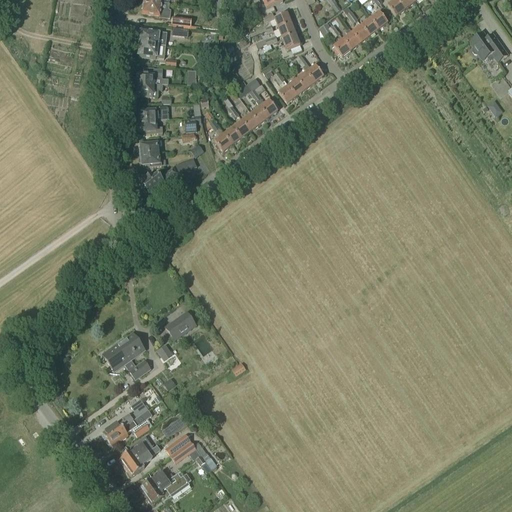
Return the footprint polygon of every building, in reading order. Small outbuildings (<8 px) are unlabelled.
[(262,0),(267,11),(283,4),(281,0),(262,0)] [(405,12),(414,5),(409,0),(397,0),(396,1),(405,12)] [(396,19),(405,12),(396,1),(387,8),(396,19)] [(143,8),(143,9),(143,16),(159,18),(159,19),(160,20),(168,21),(169,16),(167,15),(167,13),(167,12),(167,7),(144,4),(144,5),(143,6),(143,8)] [(337,15),(340,12),(336,6),(332,9),(337,15)] [(348,10),(343,14),(353,27),(357,23),(348,10)] [(378,32),(388,25),(379,14),(370,21),(378,32)] [(279,31),(292,26),(287,15),(274,21),(279,31)] [(191,28),(191,23),(172,21),(172,26),(169,25),(169,29),(200,32),(200,29),(191,28)] [(369,39),(378,32),(370,21),(361,28),(369,39)] [(283,42),(296,37),(292,26),(279,31),(283,42)] [(328,32),(330,30),(327,26),(319,31),(324,40),(331,36),(328,32)] [(330,30),(328,32),(331,36),(336,32),(333,28),(330,30)] [(360,46),(369,39),(361,28),(352,35),(360,46)] [(200,41),(201,35),(189,33),(189,32),(172,30),(171,38),(188,40),(188,39),(200,41)] [(251,39),(266,33),(265,30),(250,36),(251,39)] [(352,35),(349,31),(345,34),(348,38),(343,42),(351,53),(360,46),(352,35)] [(340,37),(336,32),(331,36),(335,40),(340,37)] [(141,39),(139,40),(139,43),(140,45),(140,46),(158,48),(158,40),(164,41),(165,36),(159,35),(142,33),(141,39)] [(507,58),(496,42),(492,38),(487,42),(483,36),(470,45),(474,50),(472,51),(472,53),(474,56),(476,57),(478,56),(483,63),(487,60),(490,63),(494,60),(498,65),(507,58)] [(287,53),(300,48),(296,37),(283,42),(287,53)] [(271,46),(272,46),(270,41),(269,41),(265,43),(265,42),(256,46),(258,50),(263,48),(263,50),(270,47),(271,46)] [(342,60),(347,56),(351,53),(343,42),(333,49),(342,60)] [(140,47),(138,48),(138,52),(140,53),(139,59),(156,61),(162,61),(162,56),(157,55),(158,48),(140,46),(140,47)] [(177,63),(166,61),(165,68),(176,70),(177,63)] [(306,75),(315,86),(324,79),(315,68),(311,71),(307,66),(304,63),(300,66),(303,70),(306,75)] [(270,69),(262,75),(264,77),(272,72),(270,69)] [(188,74),(187,88),(196,88),(196,74),(188,74)] [(138,76),(136,77),(136,81),(138,82),(138,87),(162,88),(162,87),(168,87),(168,82),(162,82),(162,75),(154,75),(154,76),(138,75),(138,76)] [(204,75),(198,76),(198,83),(200,83),(200,84),(198,85),(199,91),(209,88),(207,83),(205,78),(204,75)] [(278,75),(273,78),(279,87),(284,83),(278,75)] [(306,93),(315,86),(306,75),(297,81),(306,93)] [(247,89),(251,94),(260,88),(255,81),(246,88),(247,89)] [(297,99),(306,93),(297,81),(288,88),(297,99)] [(162,88),(138,87),(137,92),(136,93),(136,97),(137,98),(137,99),(158,100),(158,93),(162,93),(162,88)] [(247,97),(251,94),(247,89),(246,88),(236,96),(240,101),(247,96),(247,97)] [(288,88),(279,95),(287,107),(297,99),(288,88)] [(253,101),(258,97),(255,93),(250,96),(253,101)] [(256,104),(260,109),(268,121),(278,113),(269,102),(265,106),(261,101),(259,98),(258,97),(253,101),(254,102),(256,105),(256,104)] [(223,101),(230,111),(232,109),(233,109),(226,99),(223,101)] [(201,111),(208,110),(208,102),(200,103),(201,111)] [(493,104),(487,108),(495,119),(501,115),(493,104)] [(232,109),(230,111),(227,113),(230,117),(236,114),(232,109)] [(259,127),(268,121),(260,109),(251,116),(259,127)] [(138,117),(137,117),(137,123),(137,124),(155,124),(167,123),(166,110),(157,111),(145,111),(145,114),(138,114),(138,117)] [(250,134),(259,127),(251,116),(242,123),(250,134)] [(201,126),(200,118),(190,119),(190,122),(184,122),(185,135),(196,134),(196,127),(201,126)] [(209,127),(212,131),(217,127),(214,123),(209,127)] [(242,123),(233,130),(241,141),(250,134),(242,123)] [(155,124),(137,124),(137,126),(138,126),(138,132),(139,132),(139,134),(146,134),(146,137),(162,136),(162,130),(156,131),(155,124)] [(217,127),(212,131),(215,135),(214,135),(218,141),(215,144),(223,155),(232,148),(224,137),(217,127)] [(232,148),(241,141),(233,130),(224,137),(232,148)] [(141,151),(139,151),(140,157),(140,158),(158,156),(157,149),(160,149),(159,143),(147,144),(148,147),(141,148),(141,151)] [(200,157),(204,154),(198,147),(195,150),(200,157)] [(196,161),(200,157),(195,150),(190,154),(196,161)] [(158,156),(140,158),(140,159),(141,165),(142,165),(143,168),(150,167),(150,170),(162,169),(161,163),(159,163),(158,157),(158,156)] [(194,162),(177,168),(179,175),(196,170),(194,162)] [(147,183),(143,186),(144,188),(143,190),(146,194),(148,193),(150,196),(164,185),(162,183),(168,179),(170,180),(176,175),(173,171),(164,178),(162,174),(158,177),(156,176),(153,178),(152,176),(145,181),(147,183)] [(174,344),(196,329),(186,315),(164,330),(174,344)] [(135,370),(131,363),(145,353),(133,336),(102,357),(114,374),(125,367),(130,373),(129,374),(135,383),(150,372),(144,364),(135,370)] [(163,363),(171,357),(166,349),(158,354),(163,363)] [(241,366),(231,372),(236,379),(245,373),(241,366)] [(168,393),(175,388),(170,381),(163,386),(168,393)] [(107,442),(147,414),(148,413),(141,402),(131,409),(135,415),(124,423),(122,421),(118,424),(117,425),(116,425),(113,427),(113,428),(112,429),(111,428),(108,430),(109,431),(103,435),(107,442)] [(122,442),(127,439),(126,439),(128,438),(127,436),(144,424),(143,423),(150,418),(147,414),(107,442),(112,449),(118,444),(119,445),(122,443),(121,442),(122,442)] [(169,438),(180,430),(175,424),(164,432),(169,438)] [(137,440),(149,432),(146,426),(133,435),(137,440)] [(186,437),(166,452),(171,459),(191,444),(186,437)] [(191,444),(171,459),(176,466),(196,451),(191,444)] [(206,456),(198,445),(194,448),(201,458),(212,472),(216,469),(207,455),(206,456)] [(121,462),(120,463),(123,467),(124,467),(126,470),(148,454),(142,447),(133,453),(132,452),(120,461),(121,462)] [(148,454),(126,470),(128,473),(127,473),(130,478),(131,477),(132,478),(144,470),(143,468),(152,461),(151,459),(160,453),(157,448),(148,454)] [(212,472),(201,458),(195,462),(200,469),(201,468),(206,476),(212,472)] [(144,495),(146,498),(168,483),(162,474),(140,490),(141,491),(140,492),(143,495),(144,495)] [(168,483),(146,498),(149,501),(148,503),(150,506),(152,506),(152,507),(165,498),(162,494),(164,493),(168,499),(191,483),(186,476),(181,480),(178,476),(168,483)]
